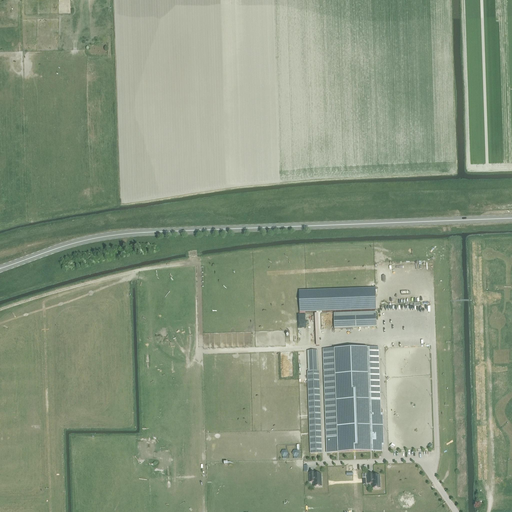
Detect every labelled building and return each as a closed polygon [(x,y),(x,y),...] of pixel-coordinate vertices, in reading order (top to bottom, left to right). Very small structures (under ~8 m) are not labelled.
[(300,313),(375,310),(375,287),(299,291),(300,313)] [(334,330),(377,329),(376,312),(334,314),(334,330)] [(378,349),(325,351),(329,453),(381,451),(381,439),(383,439),(382,415),(380,415),(378,349)] [(317,351),(307,351),(311,454),(321,454),(317,351)] [(314,475),(314,473),(310,473),(310,482),(314,482),(314,487),(322,487),(322,474),(314,475)] [(372,476),(372,474),(368,475),(369,484),(372,484),(373,489),(381,488),(380,476),(372,476)]
